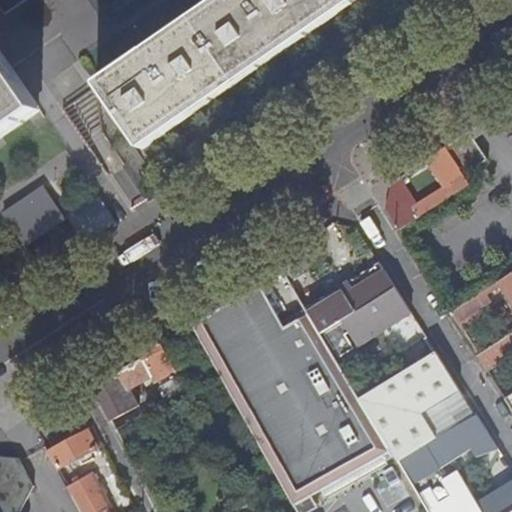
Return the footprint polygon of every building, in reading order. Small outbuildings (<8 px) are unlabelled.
[(12,0),(25,0),(26,2),(28,0),(0,0),(0,7),(1,8),(12,0)] [(6,16),(26,2),(25,0),(12,0),(1,8),(6,16)] [(97,85),(141,147),(351,0),(218,0),(134,59),(97,85)] [(421,0),(431,11),(445,0),(421,0)] [(0,134),(37,107),(0,53),(0,134)] [(292,80),(305,99),(327,85),(313,66),(292,80)] [(488,161),(470,132),(448,149),(466,176),(488,161)] [(182,153),(195,172),(216,158),(203,139),(182,153)] [(466,176),(448,149),(430,162),(454,197),(473,185),(466,176)] [(419,219),(396,184),(392,186),(387,210),(401,232),(419,219)] [(65,221),(43,190),(3,218),(25,249),(65,221)] [(71,214),(89,239),(119,217),(101,192),(71,214)] [(340,323),(343,322),(396,290),(379,263),(340,288),(343,293),(309,313),(311,315),(322,334),(333,328),(340,323)] [(511,275),(453,314),(462,329),(466,327),(507,299),(510,297),(511,299),(511,275)] [(393,452),(362,400),(322,334),(311,315),(287,329),(254,277),(198,313),(201,318),(193,322),(191,318),(189,320),(297,511),(313,511),(319,509),(312,499),(393,452)] [(398,314),(408,308),(396,290),(343,322),(350,334),(345,337),(349,343),(398,314)] [(408,308),(398,314),(401,319),(411,313),(408,308)] [(201,318),(198,313),(191,318),(193,322),(201,318)] [(343,332),(340,323),(333,328),(338,335),(343,332)] [(466,327),(462,329),(471,342),(474,340),(466,327)] [(369,395),(437,354),(421,330),(356,373),(369,395)] [(474,340),(471,342),(480,356),(500,344),(492,331),(484,336),(483,334),(474,340)] [(511,335),(500,344),(480,356),(490,371),(511,356),(511,335)] [(187,392),(159,339),(134,355),(138,363),(119,373),(120,375),(95,389),(112,421),(139,407),(130,391),(153,380),(155,384),(171,376),(174,380),(162,387),(170,401),(187,392)] [(393,452),(400,462),(438,439),(422,415),(460,392),(437,354),(369,395),(362,400),(393,452)] [(438,439),(476,417),(460,392),(422,415),(438,439)] [(400,462),(429,511),(511,511),(511,487),(478,508),(458,475),(437,488),(429,475),(450,462),(471,449),(476,456),(498,451),(476,417),(438,439),(400,462)] [(98,449),(103,447),(92,428),(88,430),(98,449)] [(88,430),(48,452),(58,471),(98,449),(88,430)] [(0,511),(22,511),(35,487),(19,460),(0,458),(0,511)] [(437,488),(458,475),(450,462),(429,475),(437,488)] [(68,490),(80,511),(88,511),(95,509),(81,482),(68,490)]
